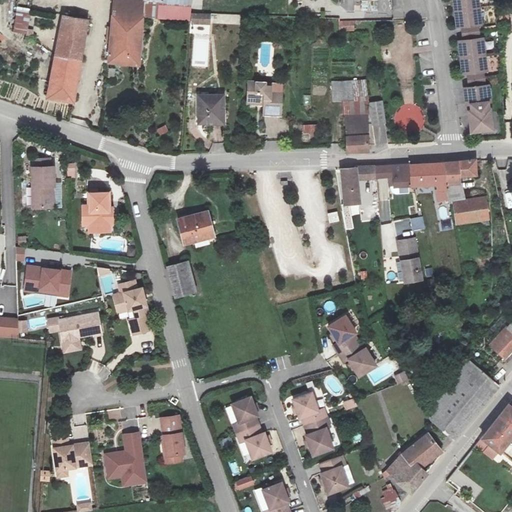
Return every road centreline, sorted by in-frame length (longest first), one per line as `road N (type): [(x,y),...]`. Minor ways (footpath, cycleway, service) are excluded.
road 1 (unclassified): [(136,154),(178,164),(454,153)]
road 2 (residential): [(403,511),(511,382)]
road 3 (residential): [(436,0),(454,153)]
road 4 (residential): [(9,253),(155,268)]
road 5 (residential): [(9,253),(4,109)]
road 6 (unclassified): [(4,109),(136,154)]
road 7 (residential): [(273,381),(317,511)]
road 8 (residential): [(190,393),(155,268)]
road 9 (residential): [(230,511),(190,393)]
